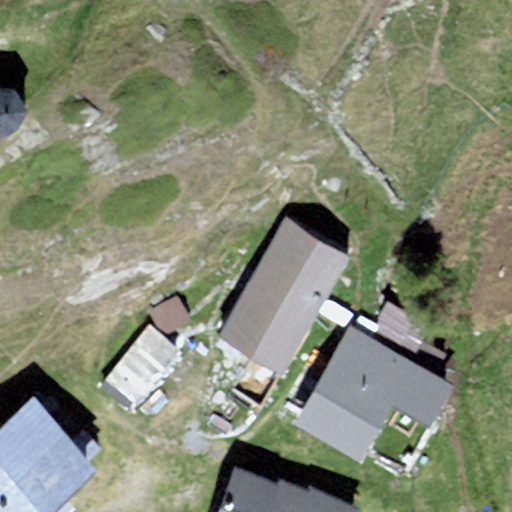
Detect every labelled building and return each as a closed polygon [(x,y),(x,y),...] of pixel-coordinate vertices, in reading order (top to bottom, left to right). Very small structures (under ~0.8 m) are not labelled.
[(0,147),(42,124),(0,48),(0,147)] [(363,245),(289,206),(227,324),(300,363),(363,245)] [(469,366),(359,309),(303,418),(412,475),(469,366)] [(141,405),(188,349),(152,319),(105,375),(141,405)] [(64,511),(120,465),(44,375),(0,411),(0,511),(64,511)] [(249,453),(225,511),(378,511),(382,505),(249,453)]
